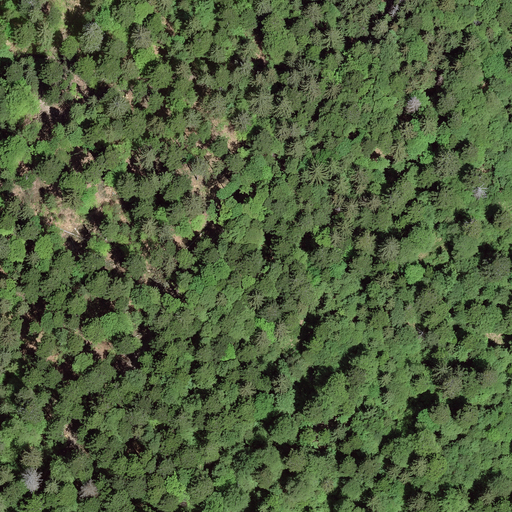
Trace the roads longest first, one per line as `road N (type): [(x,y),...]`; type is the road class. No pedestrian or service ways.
road 1 (track): [(41,511),(55,451),(178,325),(212,244),(364,54),(394,0)]
road 2 (track): [(322,312),(371,219),(459,115),(511,67)]
